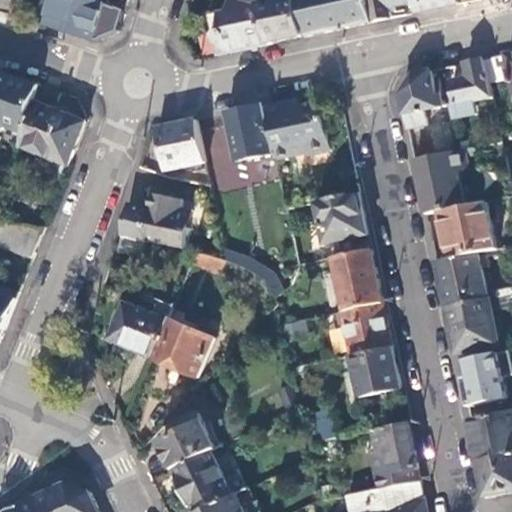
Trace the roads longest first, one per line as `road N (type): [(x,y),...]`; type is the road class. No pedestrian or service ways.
road 1 (residential): [(363,59),(461,511)]
road 2 (residential): [(138,82),(13,404)]
road 3 (residential): [(138,82),(194,87),(363,59)]
road 4 (residential): [(363,59),(511,21)]
road 5 (residential): [(0,43),(138,82)]
road 6 (residential): [(43,417),(98,448),(135,511)]
